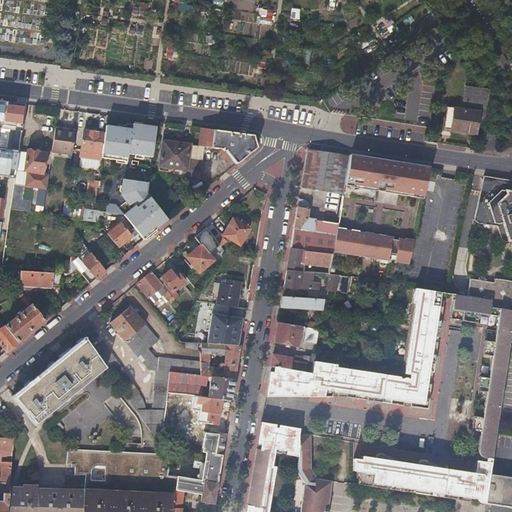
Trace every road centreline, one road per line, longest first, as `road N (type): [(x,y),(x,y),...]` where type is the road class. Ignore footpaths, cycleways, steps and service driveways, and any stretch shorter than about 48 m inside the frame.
road 1 (residential): [(245,174),(0,376)]
road 2 (unclassified): [(248,401),(440,428),(455,334)]
road 3 (residential): [(285,129),(0,88)]
road 4 (residential): [(511,166),(285,129)]
road 5 (residential): [(248,401),(283,194)]
